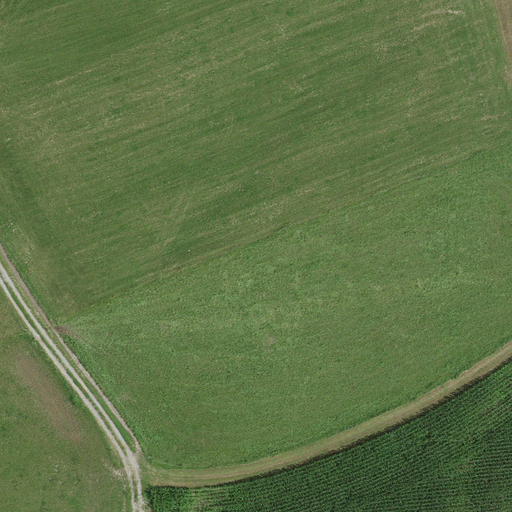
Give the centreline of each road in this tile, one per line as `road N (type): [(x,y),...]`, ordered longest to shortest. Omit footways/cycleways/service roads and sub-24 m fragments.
road 1 (track): [(138,471),(216,476),(294,459),(439,397),(511,350)]
road 2 (track): [(0,277),(138,471)]
